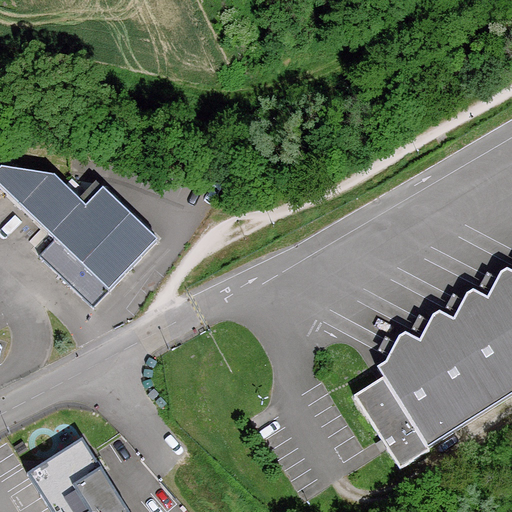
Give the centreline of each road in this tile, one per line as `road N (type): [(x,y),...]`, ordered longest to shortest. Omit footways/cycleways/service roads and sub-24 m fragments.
road 1 (track): [(511,88),(322,197),(209,247),(184,267),(109,365)]
road 2 (residential): [(0,417),(109,365)]
